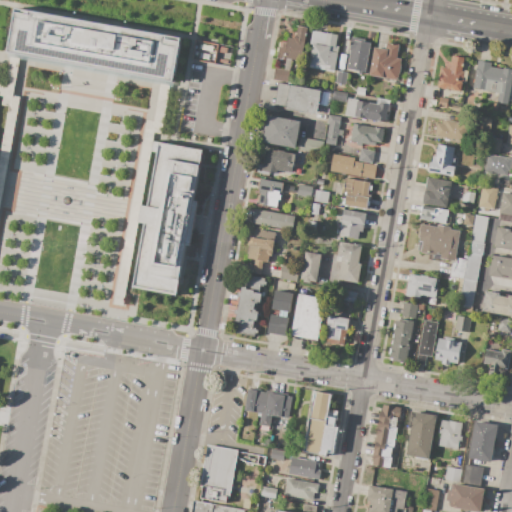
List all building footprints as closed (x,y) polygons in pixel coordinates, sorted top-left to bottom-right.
[(13,10),(5,52),(173,82),(180,39),(13,10)] [(307,28),(301,61),(292,60),(286,59),(283,58),(283,59),(277,58),(280,42),(287,43),(288,38),(293,39),(297,36),(299,26),(307,28)] [(313,31),(337,36),(335,46),(339,46),(334,71),(309,67),(313,45),(310,45),(313,31)] [(352,37),(365,39),(365,43),(370,44),(365,72),(347,69),(350,51),(349,51),(352,37)] [(369,75),(374,48),(385,50),(386,43),(399,45),(396,59),(402,60),(398,81),(369,75)] [(438,87),(442,68),(450,69),(452,56),(464,58),(461,71),(463,71),(464,70),(468,71),(466,82),(462,81),(460,91),(438,87)] [(275,67),(284,69),(286,59),(292,60),(290,70),(288,82),(273,79),(275,67)] [(478,61),(491,63),(490,67),(511,70),(511,76),(507,104),(486,100),(487,91),(485,91),(485,90),(473,88),(478,61)] [(338,71),(348,73),(346,85),(336,83),(338,71)] [(279,83),(321,91),(316,114),(294,110),(293,112),(286,110),(286,107),(275,105),(279,83)] [(357,87),(366,89),(364,96),(356,95),(357,87)] [(333,91),(347,94),(346,103),(331,100),(333,91)] [(448,99),(446,108),(438,107),(439,97),(448,99)] [(357,101),(355,116),(354,118),(345,116),(348,98),(358,100),(357,101)] [(357,101),(376,105),(378,98),(390,100),(389,105),(391,105),(390,112),(387,111),(385,122),(355,116),(357,101)] [(300,121),(295,148),(263,142),(268,115),(300,121)] [(329,115),(341,117),(338,130),(337,135),(336,141),(326,140),(329,125),(327,125),(329,115)] [(492,119),(489,131),(476,129),(478,116),(492,119)] [(435,136),(437,123),(442,124),(443,121),(445,121),(446,120),(469,124),(465,142),(435,136)] [(384,129),(381,144),(376,143),(375,146),(362,144),(362,146),(357,145),(357,142),(350,141),(353,123),(384,129)] [(501,139),(498,155),(488,153),(491,137),(501,139)] [(300,138),(324,142),(322,153),(298,149),(300,138)] [(133,288),(178,296),(187,245),(190,246),(197,201),(194,201),(203,150),(153,141),(151,153),(155,154),(145,207),(141,206),(139,223),(144,224),(133,288)] [(438,145),(454,148),(453,156),(455,157),(454,162),(452,162),(451,166),(455,167),(453,176),(429,171),(430,163),(435,163),(438,145)] [(295,154),(291,173),(277,171),(276,173),(262,171),(266,149),(295,154)] [(374,151),(373,157),(372,162),(372,163),(359,161),(361,149),(374,151)] [(333,154),(355,158),(354,161),(377,166),(374,179),(330,171),(331,168),(324,167),(326,154),(333,155),(333,154)] [(511,164),(509,175),(498,173),(500,162),(511,164)] [(492,165),(490,172),(483,170),(484,164),(492,165)] [(428,177),(452,181),(447,208),(423,204),(428,177)] [(346,178),(370,183),(370,185),(372,186),(371,191),(369,190),(368,195),(369,195),(368,201),(370,201),(369,206),(367,206),(367,209),(338,204),(339,198),(346,199),(347,192),(344,192),(346,178)] [(283,183),(281,192),(279,192),(279,196),(280,196),(280,200),(277,199),(276,208),(257,204),(259,194),(258,194),(259,190),(258,190),(260,181),(261,179),(283,183)] [(299,184),(313,187),(311,198),(297,196),(299,184)] [(493,209),(496,188),(480,186),(477,207),(493,209)] [(329,192),(327,204),(314,201),(316,190),(329,192)] [(475,193),(473,204),(462,202),(462,197),(465,194),(469,192),(475,193)] [(502,192),(511,193),(511,215),(499,213),(502,192)] [(449,210),(448,213),(451,214),(449,222),(446,221),(446,224),(419,219),(420,213),(422,213),(422,211),(420,211),(421,207),(423,207),(423,206),(449,210)] [(488,208),(486,215),(478,214),(480,207),(488,208)] [(255,209),(295,217),(292,230),(252,223),(255,209)] [(344,210),(366,214),(363,232),(359,232),(358,240),(339,236),(344,210)] [(465,214),(474,215),(472,226),(463,224),(465,214)] [(475,215),(488,218),(483,244),(470,241),(475,215)] [(455,261),(453,260),(440,258),(441,255),(436,254),(436,256),(421,253),(423,242),(419,242),(420,238),(419,238),(421,224),(438,227),(438,225),(450,227),(450,229),(460,231),(455,258),(455,261)] [(497,227),(510,230),(510,232),(511,232),(511,250),(494,247),(497,227)] [(275,233),(269,263),(263,262),(260,275),(253,273),(255,260),(248,258),(250,247),(246,246),(247,236),(252,237),(253,228),(275,233)] [(470,241),(483,244),(484,244),(482,255),(481,255),(468,253),(470,241)] [(340,242),(362,246),(359,264),(361,264),(358,283),(339,279),(342,262),(337,261),(340,242)] [(321,255),(316,282),(310,281),(310,284),(303,282),(304,280),(301,279),(306,252),(321,255)] [(481,255),(476,281),(463,279),(467,260),(468,253),(481,255)] [(492,255),(511,258),(511,283),(511,280),(489,276),(492,255)] [(467,260),(463,279),(450,277),(453,260),(455,261),(455,258),(467,260)] [(282,265),(299,268),(296,282),(280,278),(282,265)] [(437,279),(435,288),(438,288),(436,298),(421,296),(420,299),(405,296),(409,274),(421,276),(421,275),(428,276),(428,277),(437,279)] [(265,278),(264,282),(266,282),(266,285),(263,285),(263,286),(260,286),(259,294),(262,294),(260,303),(257,303),(257,304),(254,304),(253,310),(256,310),(255,312),(258,312),(257,321),(253,320),(252,327),(255,328),(255,330),(257,330),(256,337),(233,332),(237,314),(235,314),(235,310),(237,311),(240,297),(238,296),(238,293),(241,293),(244,275),(265,278)] [(463,279),(476,281),(472,306),(459,304),(463,279)] [(357,293),(355,303),(339,300),(341,290),(357,293)] [(275,291),(293,294),(290,312),(288,312),(287,318),(289,318),(285,336),(267,333),(271,315),(279,316),(280,311),(272,309),(275,291)] [(486,291),(500,293),(499,296),(508,297),(508,295),(511,295),(511,317),(482,312),(486,291)] [(299,294),(325,299),(318,340),(291,335),(299,294)] [(404,303),(416,305),(406,363),(389,360),(395,321),(401,322),(404,303)] [(349,319),(347,330),(341,329),(339,341),(325,338),(329,316),(349,319)] [(455,331),(458,316),(470,318),(468,333),(455,331)] [(511,320),(509,333),(498,331),(500,318),(511,320)] [(438,323),(432,357),(426,356),(425,366),(416,364),(424,320),(438,323)] [(439,339),(444,340),(444,337),(450,338),(449,341),(461,343),(457,364),(450,362),(450,365),(441,364),(442,361),(436,360),(439,339)] [(486,350),(507,354),(505,368),(499,367),(497,377),(488,375),(490,364),(484,363),(486,350)] [(249,390),(292,398),(288,419),(272,416),(270,427),(259,425),(261,414),(245,411),(249,390)] [(316,391),(331,394),(327,416),(336,418),(334,426),(338,427),(333,453),(327,452),(326,456),(303,452),(309,418),(311,418),(316,391)] [(401,407),(389,468),(372,465),(373,462),(371,462),(382,404),(401,407)] [(437,416),(429,459),(406,455),(414,411),(437,416)] [(463,423),(460,436),(462,437),(461,441),(459,441),(458,449),(440,446),(442,434),(439,434),(441,419),(463,423)] [(475,421),(497,425),(497,427),(499,428),(496,440),(495,439),(493,448),(494,448),(493,457),(491,457),(490,462),(468,458),(475,421)] [(238,451),(229,498),(227,498),(226,504),(200,499),(202,487),(200,487),(207,445),(238,451)] [(271,449),(284,452),(283,460),(270,458),(271,449)] [(292,457),(319,462),(318,470),(321,471),(319,480),(288,474),(292,457)] [(460,476),(462,470),(463,464),(483,468),(481,480),(460,476)] [(447,467),(462,470),(460,476),(459,482),(445,480),(447,467)] [(287,479),(319,485),(317,494),(314,493),(313,501),(284,496),(287,479)] [(484,489),(480,511),(449,506),(449,501),(446,501),(448,490),(452,490),(453,484),(484,489)] [(277,489),(275,499),(261,496),(262,486),(277,489)] [(406,492),(403,510),(397,509),(396,511),(364,511),(369,486),(406,492)] [(439,491),(435,511),(422,509),(426,488),(439,491)] [(243,499),(251,500),(249,510),(242,508),(243,499)] [(192,511),(194,501),(214,505),(212,511),(192,511)]
